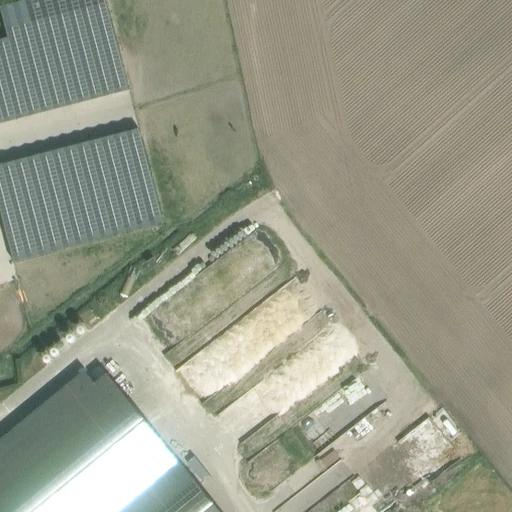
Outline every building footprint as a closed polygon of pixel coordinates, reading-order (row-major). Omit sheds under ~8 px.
[(0,6),(8,38),(0,39),(0,123),(129,90),(105,0),(23,0),(0,6)] [(139,129),(0,164),(0,209),(14,262),(163,223),(139,129)] [(0,511),(220,511),(107,374),(96,384),(86,372),(0,443),(0,511)] [(426,484),(463,459),(434,415),(397,439),(426,484)] [(316,511),(321,507),(301,489),(279,511),(316,511)] [(378,511),(363,491),(334,511),(378,511)]
